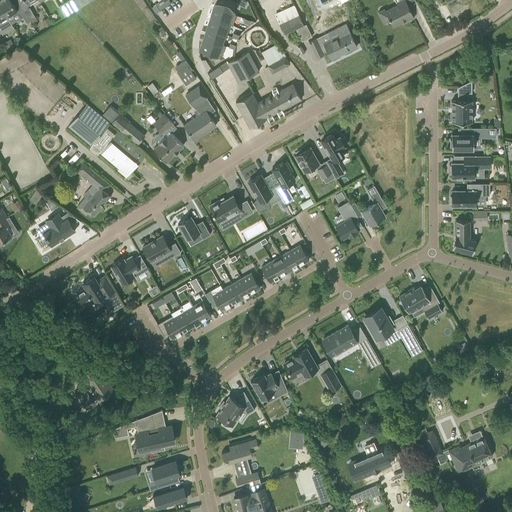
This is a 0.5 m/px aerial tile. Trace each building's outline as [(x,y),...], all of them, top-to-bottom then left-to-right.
[(10,0),(0,0),(0,5),(7,16),(12,13),(13,15),(18,12),(11,1),(10,0)] [(28,6),(27,4),(33,0),(17,0),(23,9),(28,6)] [(77,0),(67,0),(66,1),(72,11),(81,6),(77,0)] [(160,0),(155,4),(160,10),(171,2),(169,0),(160,0)] [(227,0),(216,0),(214,7),(232,13),(236,3),(244,6),(246,0),(233,0),(233,2),(227,0)] [(414,17),(405,0),(394,0),(397,4),(385,10),(384,8),(378,12),(379,15),(384,23),(390,21),(392,26),(404,20),(405,22),(414,17)] [(72,11),(66,1),(59,6),(65,16),(72,11)] [(274,14),(279,24),(284,34),(295,28),(301,41),(312,36),(306,24),(303,25),(299,15),(298,15),(293,5),(274,14)] [(28,6),(23,9),(30,20),(35,17),(28,6)] [(214,7),(210,18),(230,25),(232,26),(236,15),(232,13),(214,7)] [(23,9),(18,12),(21,17),(23,16),(26,22),(30,20),(23,9)] [(48,17),(42,20),(45,26),(52,22),(48,17)] [(210,18),(207,28),(224,34),(227,35),(230,25),(210,18)] [(317,38),(309,42),(316,57),(324,53),(324,52),(328,50),(332,59),(356,47),(353,39),(349,30),(343,33),(339,26),(327,32),(328,32),(331,39),(320,44),(317,38)] [(207,28),(203,37),(221,44),(224,34),(207,28)] [(203,37),(199,48),(222,56),(226,45),(221,44),(203,37)] [(10,39),(4,43),(8,49),(14,45),(10,39)] [(227,62),(237,82),(259,71),(248,51),(227,62)] [(290,63),(285,56),(277,60),(281,68),(290,63)] [(177,72),(185,84),(196,77),(187,65),(177,72)] [(472,121),(472,100),(468,100),(468,93),(472,93),(471,80),(457,87),(458,100),(451,100),(451,121),(472,121)] [(147,85),(153,94),(159,91),(153,82),(147,85)] [(257,102),(265,118),(266,118),(301,99),(296,90),(292,83),(257,102)] [(199,114),(184,125),(189,132),(194,140),(216,125),(210,117),(202,104),(208,100),(198,86),(186,94),(199,114)] [(244,96),(235,101),(250,127),(266,119),(266,118),(265,118),(257,102),(252,92),(244,96)] [(68,126),(91,145),(101,153),(119,168),(118,170),(126,177),(130,171),(129,170),(136,161),(138,163),(145,153),(110,123),(87,103),(68,126)] [(103,114),(112,121),(111,122),(121,130),(137,143),(144,135),(129,122),(130,120),(111,104),(103,114)] [(160,144),(154,149),(166,162),(174,155),(179,151),(178,151),(184,146),(172,132),(171,133),(167,128),(173,123),(165,114),(164,115),(159,111),(156,114),(160,118),(154,124),(166,136),(159,143),(160,144)] [(473,149),(473,135),(488,135),(488,127),(462,127),(462,136),(452,136),(452,140),(450,140),(450,147),(452,147),(452,149),(458,149),(458,151),(465,151),(465,149),(473,149)] [(346,152),(343,147),(345,146),(344,144),(345,143),(342,138),(340,138),(339,136),(335,139),(332,134),(324,138),(325,139),(322,140),(321,140),(331,157),(326,160),(332,171),(340,167),(337,161),(340,159),(339,157),(344,154),(343,153),(346,152)] [(319,162),(310,148),(306,151),(305,149),(302,151),(301,149),(296,152),(297,154),(294,155),(304,171),(313,166),(316,166),(322,177),(332,172),(325,160),(321,163),(319,162)] [(489,167),(489,155),(464,155),(464,162),(452,162),(452,166),(450,166),(450,174),(452,174),(452,177),(462,177),(462,178),(464,178),(464,177),(474,177),(474,168),(483,167),(489,167)] [(280,183),(275,186),(284,203),(293,198),(286,185),(295,179),(290,170),(291,169),(288,162),(286,163),(284,161),(272,168),(280,183)] [(85,176),(90,170),(82,163),(77,169),(85,176)] [(281,198),(274,186),(269,189),(260,175),(248,182),(259,201),(266,197),(270,204),(281,198)] [(489,195),(489,183),(466,183),(466,190),(452,190),(452,196),(450,196),(450,203),(452,203),(452,205),(475,205),(475,195),(489,195)] [(110,195),(105,191),(96,184),(93,188),(90,191),(89,190),(88,190),(83,196),(85,197),(77,207),(86,215),(89,212),(93,216),(110,195)] [(37,188),(29,199),(35,203),(43,193),(37,188)] [(341,191),(334,195),(338,201),(345,197),(341,191)] [(385,216),(381,209),(386,206),(378,191),(371,196),(375,202),(361,210),(369,225),(385,216)] [(252,211),(246,201),(238,205),(232,195),(220,202),(219,200),(209,205),(213,212),(212,212),(213,214),(214,214),(218,221),(237,211),(241,218),(252,211)] [(59,205),(47,196),(44,199),(51,210),(59,205)] [(309,198),(298,203),(301,207),(311,202),(309,198)] [(12,210),(21,206),(18,199),(9,202),(12,210)] [(359,218),(348,200),(337,207),(345,220),(335,225),(342,238),(348,235),(349,237),(359,231),(354,221),(359,218)] [(49,227),(43,231),(51,245),(57,241),(73,231),(65,218),(61,220),(56,214),(45,221),(49,227)] [(7,216),(0,220),(0,245),(6,242),(5,239),(12,235),(8,228),(12,226),(7,216)] [(190,216),(177,223),(186,239),(198,232),(201,237),(209,232),(202,220),(195,224),(190,216)] [(455,234),(452,248),(472,253),(476,240),(470,238),(470,220),(456,220),(456,235),(455,234)] [(142,247),(150,261),(170,249),(173,255),(180,251),(175,242),(168,246),(162,235),(142,247)] [(308,260),(300,244),(290,250),(299,265),(308,260)] [(299,265),(290,250),(280,255),(289,271),(299,265)] [(146,265),(140,254),(133,259),(131,256),(125,260),(124,259),(121,261),(120,260),(111,266),(122,283),(141,271),(139,269),(146,265)] [(289,271),(280,255),(271,261),(280,276),(289,271)] [(221,265),(220,264),(218,260),(213,263),(216,268),(221,265)] [(280,276),(271,261),(261,266),(270,282),(280,276)] [(260,288),(251,272),(241,278),(250,294),(260,288)] [(84,288),(76,293),(83,303),(85,306),(93,301),(102,296),(111,310),(118,306),(123,303),(105,274),(97,279),(95,277),(94,275),(91,277),(81,283),(84,288)] [(250,294),(241,278),(232,283),(241,299),(250,294)] [(241,299),(232,283),(223,288),(222,289),(231,304),(241,299)] [(231,304),(222,289),(223,288),(220,284),(210,290),(204,293),(212,307),(218,304),(221,310),(231,304)] [(439,302),(430,285),(423,288),(421,285),(414,288),(413,287),(399,295),(408,312),(421,305),(428,318),(442,310),(438,303),(439,302)] [(211,316),(202,300),(192,306),(201,322),(211,316)] [(201,322),(192,306),(183,311),(192,327),(201,322)] [(192,327),(183,311),(181,307),(171,313),(173,317),(182,332),(192,327)] [(380,307),(364,316),(367,321),(365,323),(376,342),(394,331),(390,324),(393,322),(389,315),(385,317),(380,307)] [(182,332),(173,317),(164,322),(169,333),(172,338),(182,332)] [(407,323),(397,329),(409,350),(419,344),(407,323)] [(347,325),(322,339),(331,355),(356,340),(347,325)] [(366,338),(357,343),(367,360),(376,355),(366,338)] [(466,345),(459,349),(462,356),(470,351),(466,345)] [(317,367),(306,348),(294,356),(294,357),(284,363),(292,377),(302,371),(304,375),(317,367)] [(99,400),(113,391),(97,366),(82,375),(90,386),(85,389),(77,394),(86,408),(94,403),(98,400),(99,400)] [(341,384),(331,367),(320,374),(325,384),(330,381),(334,388),(341,384)] [(287,391),(281,375),(274,378),(271,372),(265,376),(263,373),(250,380),(261,399),(274,391),(277,397),(287,391)] [(232,425),(242,410),(248,413),(254,409),(243,391),(237,395),(239,399),(237,400),(229,395),(224,402),(223,401),(219,407),(220,408),(216,414),(232,425)] [(153,413),(135,420),(136,425),(138,432),(137,432),(137,433),(138,433),(138,434),(138,435),(139,437),(137,437),(137,438),(138,441),(138,442),(140,442),(141,449),(150,447),(151,452),(152,452),(152,449),(160,447),(160,446),(163,445),(164,449),(165,449),(164,446),(164,445),(163,444),(164,444),(171,442),(172,442),(171,442),(171,439),(173,439),(172,438),(171,435),(172,435),(172,434),(170,434),(168,427),(160,429),(160,428),(160,427),(159,425),(156,426),(153,413)] [(322,435),(317,439),(323,446),(327,442),(322,435)] [(458,445),(448,450),(458,473),(475,465),(475,463),(492,456),(483,436),(459,447),(458,445)] [(246,457),(252,455),(251,450),(258,447),(255,438),(229,446),(230,449),(223,451),(224,452),(225,458),(224,458),(225,461),(226,460),(227,463),(233,461),(245,458),(246,457)] [(429,451),(432,457),(442,453),(439,446),(429,451)] [(383,448),(349,463),(355,478),(370,472),(390,463),(383,448)] [(151,468),(157,487),(179,480),(178,474),(179,474),(175,460),(151,468)] [(107,476),(109,484),(138,475),(135,466),(107,476)] [(250,485),(260,482),(259,478),(257,470),(251,472),(237,476),(235,477),(237,484),(248,481),(250,485)] [(271,509),(264,489),(263,489),(260,482),(250,485),(252,493),(251,493),(252,495),(247,497),(247,495),(233,498),(236,511),(266,511),(267,511),(271,509)] [(183,485),(152,495),(153,496),(156,495),(159,507),(156,508),(157,509),(176,502),(186,499),(182,487),(183,486),(183,485)] [(329,499),(324,485),(316,487),(321,501),(329,499)] [(426,511),(444,511),(440,500),(424,507),(426,511)]
